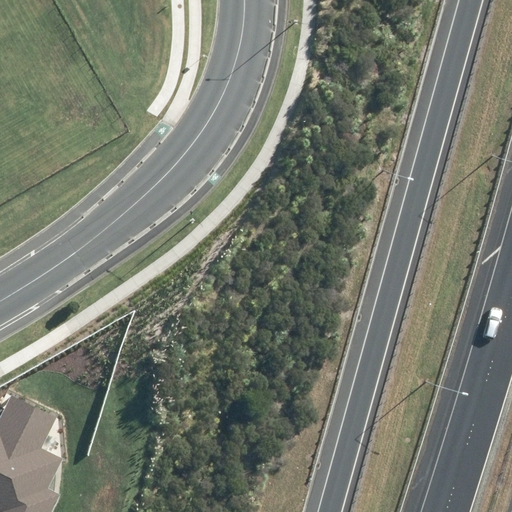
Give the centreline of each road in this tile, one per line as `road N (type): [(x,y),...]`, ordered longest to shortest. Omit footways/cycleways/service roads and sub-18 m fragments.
road 1 (motorway): [(332,511),(474,0)]
road 2 (tertiary): [(0,305),(115,238),(218,129),(247,52),(253,0)]
road 3 (motorway): [(443,511),(511,292)]
